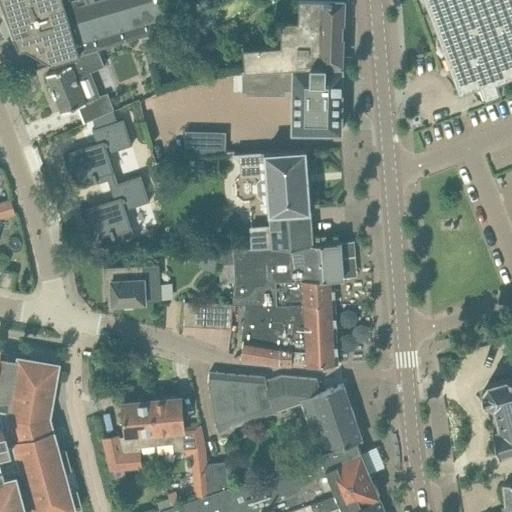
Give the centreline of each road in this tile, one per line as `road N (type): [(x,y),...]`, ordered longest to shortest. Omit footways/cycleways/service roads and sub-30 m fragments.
road 1 (residential): [(425,511),(390,176)]
road 2 (residential): [(60,317),(0,139)]
road 3 (residential): [(60,317),(233,362)]
road 4 (residential): [(390,176),(375,0)]
road 5 (residential): [(390,176),(511,131)]
